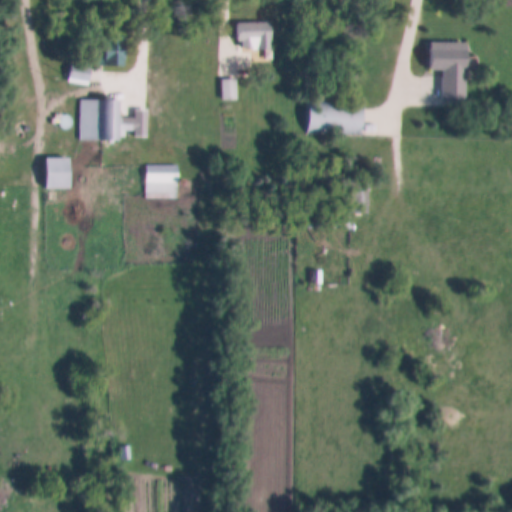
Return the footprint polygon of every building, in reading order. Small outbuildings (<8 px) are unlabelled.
[(251,52),(276,52),(276,26),(251,26),(251,52)] [(475,44),(447,45),(448,96),(476,95),(475,44)] [(108,66),(136,66),(136,46),(108,46),(108,66)] [(134,106),(97,100),(92,135),(142,142),(146,118),(132,116),(134,106)] [(366,110),(312,110),(312,139),(366,139),(366,110)] [(55,162),(55,186),(75,186),(75,162),(55,162)] [(185,169),(160,169),(160,193),(185,193),(185,169)]
